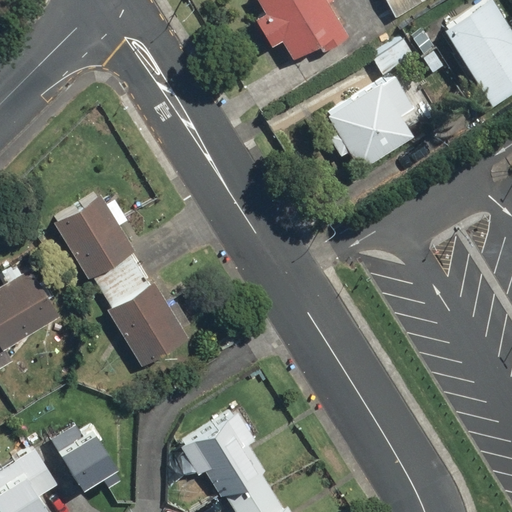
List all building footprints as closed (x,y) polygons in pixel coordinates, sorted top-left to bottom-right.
[(310,53),(338,35),(317,0),(246,0),(254,12),(244,18),(262,48),(272,41),(284,61),(307,48),(310,53)] [(375,0),(386,19),(418,0),(375,0)] [(511,82),(511,47),(480,0),(473,0),(429,29),(479,104),(511,82)] [(367,60),(377,74),(410,49),(400,36),(367,60)] [(387,71),(315,112),(329,137),(321,141),(330,156),(339,151),(349,168),(406,136),(394,116),(408,108),(387,71)] [(92,189),(43,216),(76,278),(126,251),(92,189)] [(0,362),(6,359),(0,348),(0,344),(48,312),(16,264),(0,275),(0,362)] [(182,319),(168,297),(159,303),(143,278),(97,307),(132,362),(178,332),(173,325),(182,319)] [(284,511),(239,442),(248,436),(228,405),(167,446),(185,474),(193,469),(221,511),(284,511)] [(66,418),(34,443),(66,484),(83,471),(93,484),(111,470),(100,457),(108,452),(82,419),(72,427),(66,418)] [(0,511),(22,511),(37,503),(31,494),(49,481),(25,445),(0,461),(0,511)]
